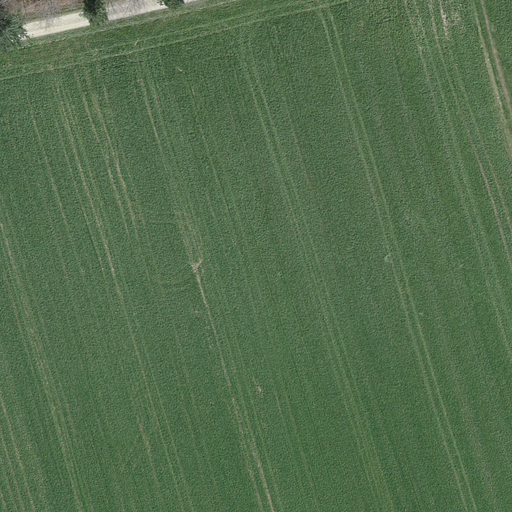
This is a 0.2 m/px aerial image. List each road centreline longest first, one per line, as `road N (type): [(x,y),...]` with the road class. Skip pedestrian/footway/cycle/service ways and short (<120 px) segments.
road 1 (track): [(204,0),(0,44)]
road 2 (track): [(477,0),(511,116)]
